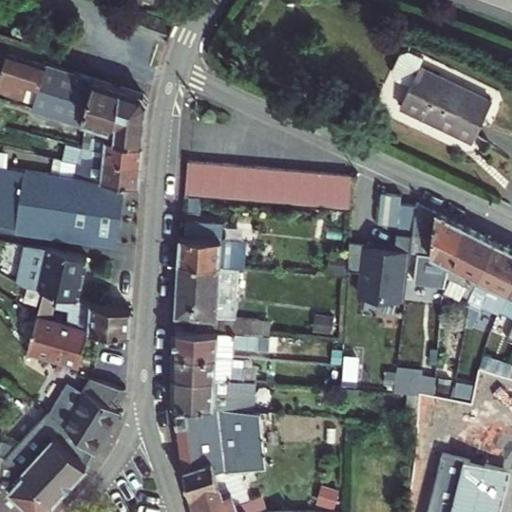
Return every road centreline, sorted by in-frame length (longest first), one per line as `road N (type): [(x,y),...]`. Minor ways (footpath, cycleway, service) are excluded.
road 1 (residential): [(511,227),(175,70)]
road 2 (residential): [(145,396),(161,140),(175,70)]
road 3 (residential): [(76,511),(117,463),(145,396)]
road 4 (residential): [(175,511),(145,396)]
